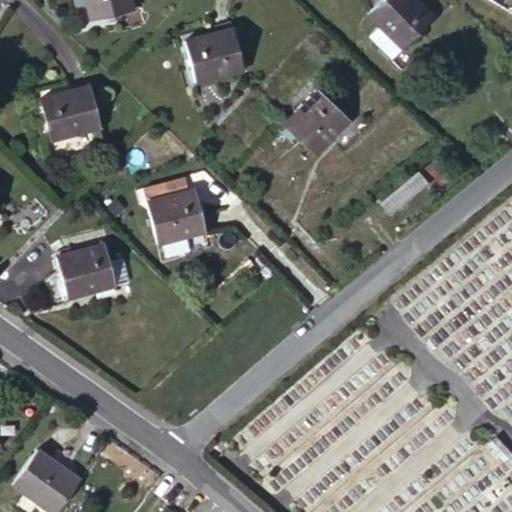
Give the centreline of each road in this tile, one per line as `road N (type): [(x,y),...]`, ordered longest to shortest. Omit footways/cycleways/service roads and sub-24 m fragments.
road 1 (residential): [(175,449),(511,160)]
road 2 (residential): [(0,327),(175,449)]
